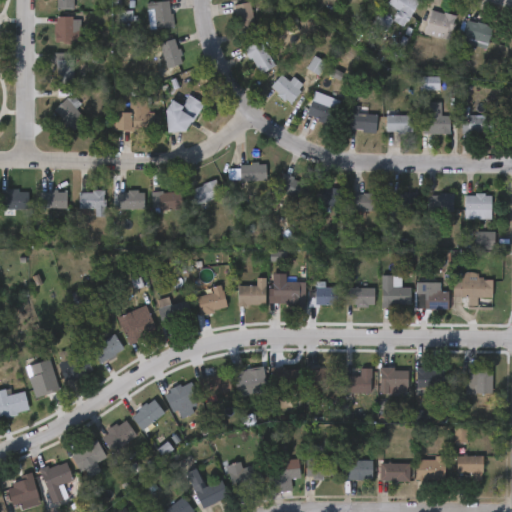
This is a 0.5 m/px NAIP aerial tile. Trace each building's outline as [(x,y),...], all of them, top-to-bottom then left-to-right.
[(413,0),(417,2),(407,19),(385,5),(387,0),(413,0)] [(148,28),(148,2),(170,2),(170,28),(148,28)] [(241,33),(231,8),(246,2),(256,27),(241,33)] [(455,16),(449,40),(424,34),(429,10),(455,16)] [(54,43),(54,16),(75,16),(75,43),(54,43)] [(461,38),(467,20),(492,27),(486,46),(461,38)] [(181,64),(165,69),(158,43),(174,39),(181,64)] [(244,49),(259,40),(273,66),(258,75),(244,49)] [(283,72),(302,90),(289,105),(270,86),(283,72)] [(329,124),(306,116),(314,92),(337,100),(329,124)] [(63,129),(63,123),(56,123),(56,96),(77,96),(77,129),(63,129)] [(114,131),(113,113),(129,113),(129,97),(153,97),(153,131),(114,131)] [(449,115),(449,133),(422,133),(422,102),(439,102),(439,115),(449,115)] [(351,131),(351,106),(364,106),(364,114),(375,114),(375,131),(351,131)] [(385,131),(385,115),(411,115),(411,131),(385,131)] [(491,115),(491,133),(462,133),(462,115),(491,115)] [(265,164),(265,181),(239,181),(239,164),(265,164)] [(301,200),(276,192),(282,174),(307,182),(301,200)] [(219,197),(195,204),(190,188),(215,181),(219,197)] [(341,189),(340,209),(312,207),(313,187),(341,189)] [(0,209),(0,190),(26,190),(26,209),(0,209)] [(93,217),(93,208),(79,208),(79,190),(104,190),(104,217),(93,217)] [(65,191),(65,208),(39,208),(39,191),(65,191)] [(144,209),(117,209),(117,191),(144,191),(144,209)] [(181,209),(155,209),(155,192),(181,192),(181,209)] [(379,211),(352,211),(352,194),(379,193),(379,211)] [(416,193),(416,211),(391,211),(391,193),(416,193)] [(452,193),(452,211),(427,211),(427,193),(452,193)] [(491,219),(464,219),(464,194),(491,194),(491,219)] [(492,232),(491,248),(477,248),(477,232),(492,232)] [(456,274),(492,274),(492,298),(477,297),(476,307),(468,307),(468,297),(456,297),(456,274)] [(381,307),(381,276),(400,276),(400,287),(409,287),(409,307),(381,307)] [(265,305),(237,305),(237,286),(255,286),(255,280),(265,280),(265,305)] [(298,281),(298,306),(287,306),(287,299),(272,299),(272,281),(298,281)] [(199,314),(196,296),(211,293),(210,287),(221,286),(225,310),(199,314)] [(337,287),(337,305),(314,305),(314,287),(337,287)] [(373,288),(373,306),(345,306),(345,288),(373,288)] [(447,309),(416,309),(416,291),(447,291),(447,309)] [(156,299),(169,296),(170,303),(186,299),(190,319),(162,325),(156,299)] [(116,316),(144,305),(156,332),(127,344),(116,316)] [(90,348),(114,334),(123,349),(98,363),(90,348)] [(64,380),(56,353),(71,350),(72,356),(85,353),(91,373),(64,380)] [(235,390),(233,371),(263,367),(265,385),(235,390)] [(271,367),(298,367),(298,389),(271,389),(271,367)] [(307,387),(307,367),(332,367),(332,387),(307,387)] [(373,367),(373,391),(350,391),(350,367),(373,367)] [(407,368),(407,391),(379,391),(379,368),(407,368)] [(416,392),(416,368),(445,368),(445,392),(416,392)] [(491,369),(491,392),(465,392),(465,369),(491,369)] [(62,390),(37,401),(30,384),(54,373),(62,390)] [(230,390),(203,395),(200,378),(227,373),(230,390)] [(172,412),(163,394),(188,380),(198,398),(172,412)] [(0,389),(4,389),(5,395),(23,391),(28,411),(0,417),(0,389)] [(140,430),(129,415),(152,398),(163,413),(140,430)] [(112,451),(101,434),(123,419),(135,435),(112,451)] [(78,470),(71,452),(98,442),(104,460),(78,470)] [(334,477),(305,477),(305,445),(320,445),(320,456),(334,456),(334,477)] [(482,455),(482,481),(471,481),(471,472),(455,472),(455,455),(482,455)] [(371,480),(341,480),(341,458),(371,458),(371,480)] [(444,458),(444,480),(416,480),(416,458),(444,458)] [(298,480),(268,480),(268,459),(298,459),(298,480)] [(62,484),(66,500),(49,504),(40,468),(66,461),(71,481),(62,484)] [(408,462),(408,481),(378,481),(378,462),(408,462)] [(260,483),(232,487),(228,468),(257,463),(260,483)] [(193,511),(191,511),(161,511),(181,496),(193,511)]
